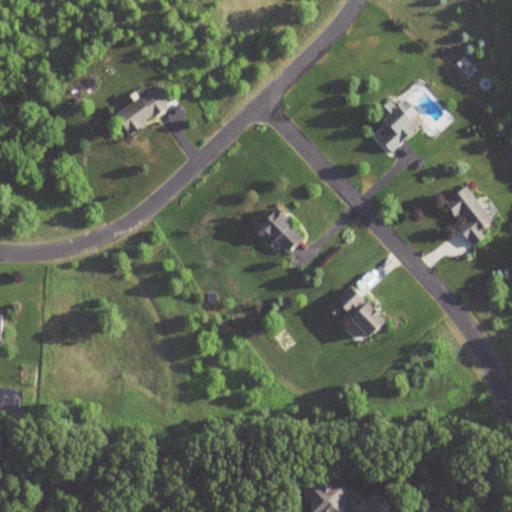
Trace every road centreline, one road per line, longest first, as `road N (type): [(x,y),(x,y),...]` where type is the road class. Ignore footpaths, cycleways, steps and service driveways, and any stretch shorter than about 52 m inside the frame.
road 1 (residential): [(357,0),(331,38),(145,213),(87,243),(0,253)]
road 2 (residential): [(259,105),(441,293),(511,416)]
